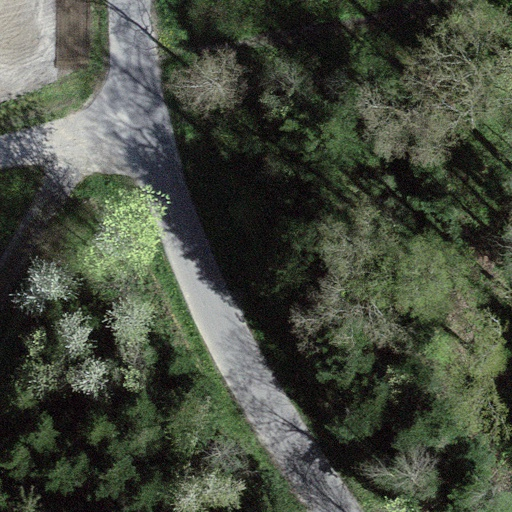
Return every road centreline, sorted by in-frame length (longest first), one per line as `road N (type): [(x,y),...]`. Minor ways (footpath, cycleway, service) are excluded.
road 1 (tertiary): [(131,0),(135,104),(181,234),(240,354),(337,511)]
road 2 (track): [(0,288),(52,192),(135,104)]
road 3 (track): [(135,104),(0,149)]
